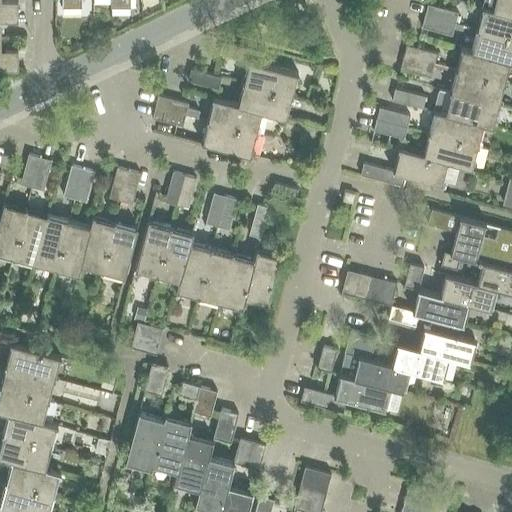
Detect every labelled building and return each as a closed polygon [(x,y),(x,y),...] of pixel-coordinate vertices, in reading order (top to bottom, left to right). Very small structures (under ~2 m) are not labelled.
[(0,0),(0,18),(17,18),(17,0),(0,0)] [(511,0),(482,0),(481,6),(491,9),(511,15),(511,0)] [(457,12),(437,6),(427,4),(424,15),(454,23),(457,12)] [(476,28),(475,28),(511,38),(511,15),(491,9),(481,6),(481,8),(482,8),(477,28),(476,28)] [(454,23),(424,15),(421,26),(451,34),(454,23)] [(511,38),(475,28),(475,29),(477,30),(471,49),(470,49),(470,50),(510,61),(511,62),(511,38)] [(222,41),(219,52),(248,60),(247,61),(249,62),(243,82),(242,81),(242,82),(292,95),(292,94),(291,94),(296,74),(298,74),(298,72),(262,63),(265,52),(222,41)] [(436,52),(416,47),(406,44),(403,56),(433,64),(436,52)] [(0,67),(17,67),(17,48),(0,47),(0,67)] [(455,69),(454,69),(504,83),(504,82),(503,81),(508,62),(510,62),(510,61),(470,50),(460,47),(460,49),(461,49),(456,69),(455,69)] [(433,64),(403,56),(400,67),(430,75),(433,64)] [(221,76),(205,72),(190,68),(187,80),(218,88),(221,76)] [(504,83),(454,69),(454,70),(456,71),(450,90),(449,90),(449,91),(499,104),(499,103),(497,103),(502,83),(504,83)] [(242,82),(242,83),(243,83),(238,103),(236,103),(236,104),(262,110),(262,111),(286,117),(287,116),(285,115),(290,95),(292,96),(292,95),(242,82)] [(425,96),(394,87),(391,99),(422,107),(425,96)] [(499,104),(449,91),(439,88),(433,109),(443,112),(443,113),(483,123),(483,124),(493,126),(493,125),(492,124),(497,104),(498,105),(499,104)] [(187,106),(189,102),(158,94),(155,106),(185,113),(187,106)] [(212,97),(212,98),(211,99),(213,99),(208,119),(206,119),(256,132),(257,131),(255,131),(260,111),(262,112),(262,111),(262,110),(236,104),(236,103),(212,97)] [(185,113),(155,106),(152,117),(182,125),(185,113)] [(187,106),(185,113),(197,117),(199,109),(187,106)] [(410,115),(389,109),(379,107),(376,118),(407,126),(410,115)] [(428,131),(428,132),(478,145),(478,144),(476,144),(481,124),(483,125),(483,124),(483,123),(443,113),(443,112),(433,109),(433,111),(434,112),(429,131),(428,131)] [(407,126),(376,118),(373,129),(403,138),(407,126)] [(201,140),(200,141),(251,155),(251,153),(250,153),(255,133),(256,133),(256,132),(206,119),(206,120),(207,121),(202,140),(201,140)] [(424,153),(422,152),(422,153),(422,154),(448,160),(448,161),(472,168),(472,166),(471,166),(476,146),(477,146),(478,145),(428,132),(427,133),(429,133),(424,153)] [(392,170),(364,162),(363,162),(360,174),(402,185),(405,173),(442,183),(442,181),(441,181),(446,161),(447,162),(448,161),(448,160),(422,154),(422,153),(398,147),(398,148),(399,149),(394,169),(392,168),(392,170)] [(28,153),(22,177),(20,183),(31,186),(40,156),(28,153)] [(40,156),(31,186),(43,189),(51,159),(40,156)] [(62,195),(74,198),(82,167),(71,164),(62,195)] [(117,166),(115,171),(108,196),(120,200),(128,169),(117,166)] [(82,167),(74,198),(85,201),(94,170),(82,167)] [(131,203),(133,195),(140,172),(128,169),(120,200),(131,203)] [(172,170),(166,193),(164,201),(176,204),(184,173),(172,170)] [(187,207),(193,186),(196,177),(184,173),(176,204),(187,207)] [(511,178),(509,177),(502,204),(511,206),(511,178)] [(275,182),(272,194),(283,197),(278,217),(289,220),(297,188),(275,182)] [(354,193),(344,190),(342,200),(352,202),(354,193)] [(215,192),(207,223),(217,225),(225,195),(215,192)] [(227,228),(235,198),(235,197),(225,195),(217,225),(227,228)] [(12,257),(12,258),(26,207),(25,207),(25,208),(5,203),(5,202),(4,201),(0,214),(0,252),(12,256),(12,257)] [(269,206),(268,206),(257,203),(249,234),(261,237),(269,206)] [(27,208),(26,207),(12,258),(13,258),(14,256),(33,261),(33,263),(34,263),(47,213),(46,214),(26,209),(27,208)] [(511,268),(511,229),(498,226),(495,238),(481,234),(484,222),(431,208),(427,223),(456,231),(451,251),(449,251),(449,252),(460,255),(482,261),(511,268)] [(47,213),(34,263),(35,263),(35,262),(55,267),(54,269),(55,269),(69,219),(68,218),(68,220),(48,215),(48,213),(47,213)] [(100,271),(101,271),(115,221),(114,220),(114,222),(94,217),(94,215),(92,215),(90,224),(91,224),(79,265),(80,265),(81,265),(81,264),(101,269),(100,271)] [(77,275),(80,265),(79,265),(91,224),(90,224),(89,224),(89,225),(69,220),(70,219),(69,219),(55,269),(56,269),(56,268),(76,273),(76,274),(77,275)] [(134,269),(135,270),(136,270),(136,268),(156,274),(156,275),(157,275),(170,225),(169,225),(169,226),(149,221),(150,219),(148,219),(134,269)] [(137,226),(135,226),(135,227),(115,222),(116,221),(115,221),(101,271),(102,271),(102,270),(122,275),(122,276),(123,277),(137,226)] [(177,281),(178,281),(179,281),(189,240),(190,241),(193,231),(191,230),(191,232),(171,227),(171,225),(170,225),(157,275),(157,276),(158,274),(178,279),(177,281)] [(197,296),(198,297),(211,246),(210,246),(210,247),(190,242),(191,241),(190,241),(189,240),(179,281),(178,281),(175,291),(177,291),(178,290),(197,295),(197,296)] [(218,302),(219,302),(233,252),(232,252),(232,253),(212,248),(212,246),(211,246),(198,297),(199,295),(219,300),(218,302)] [(265,302),(264,304),(266,304),(280,254),(278,254),(278,255),(258,250),(258,248),(257,248),(254,258),(255,258),(243,298),(244,299),(245,299),(245,297),(265,302)] [(449,252),(444,250),(441,264),(456,268),(460,255),(449,252)] [(233,252),(219,302),(220,303),(220,301),(240,306),(240,308),(242,308),(244,299),(243,298),(255,258),(254,258),(253,257),(253,259),(233,254),(234,252),(233,252)] [(511,268),(482,261),(477,281),(492,285),(511,290),(511,268)] [(418,288),(424,266),(410,262),(404,285),(417,288),(418,288)] [(359,272),(347,269),(341,292),(353,295),(359,272)] [(359,272),(353,295),(365,298),(371,275),(359,272)] [(465,301),(490,308),(490,307),(487,306),(492,285),(477,281),(444,272),(444,273),(446,274),(440,294),(465,301)] [(371,275),(365,298),(391,305),(391,304),(396,281),(371,275)] [(412,309),(418,312),(432,316),(432,315),(460,323),(463,324),(463,323),(460,322),(465,301),(440,294),(418,288),(417,288),(417,289),(419,289),(413,309),(412,309)] [(391,304),(391,305),(388,318),(415,324),(418,312),(412,309),(391,304)] [(145,320),(148,309),(140,307),(137,318),(145,320)] [(432,315),(432,316),(429,328),(423,326),(423,327),(424,327),(419,347),(419,348),(444,355),(468,362),(469,361),(466,360),(471,340),(474,340),(474,339),(456,335),(460,323),(432,315)] [(162,328),(161,327),(137,321),(134,333),(159,340),(162,328)] [(375,336),(350,329),(344,352),(359,356),(359,355),(370,358),(375,336)] [(130,346),(145,350),(156,353),(159,340),(134,333),(130,346)] [(397,343),(392,363),(392,364),(406,367),(405,368),(431,375),(442,377),(442,376),(439,375),(444,355),(419,348),(419,347),(396,341),(396,342),(397,343)] [(5,364),(4,365),(55,378),(53,377),(59,357),(60,358),(61,356),(10,342),(10,344),(11,345),(6,364),(5,364)] [(323,345),(318,364),(317,367),(330,371),(331,371),(337,349),(323,345)] [(359,356),(344,352),(339,372),(354,376),(354,377),(387,385),(387,386),(403,390),(403,389),(400,388),(405,368),(406,367),(392,364),(392,363),(370,358),(359,355),(359,356)] [(168,368),(150,363),(143,389),(161,393),(168,368)] [(55,378),(4,365),(4,366),(5,366),(0,386),(0,385),(0,386),(49,400),(49,399),(48,398),(53,379),(54,379),(55,378)] [(340,374),(335,394),(304,386),(300,399),(343,411),(346,398),(385,408),(385,407),(382,406),(387,386),(387,385),(354,377),(354,376),(339,372),(339,373),(340,374)] [(103,374),(99,387),(111,390),(115,377),(103,374)] [(431,375),(430,381),(441,384),(443,378),(442,377),(431,375)] [(198,385),(182,380),(178,394),(195,398),(198,385)] [(191,410),(192,410),(209,415),(216,390),(198,385),(195,398),(191,410)] [(49,400),(0,386),(0,410),(7,412),(43,422),(43,421),(43,420),(42,420),(47,400),(49,401),(49,400)] [(237,412),(220,407),(212,436),(230,441),(237,412)] [(124,461),(125,461),(126,458),(150,465),(149,468),(150,468),(151,464),(163,417),(162,418),(138,412),(139,410),(138,410),(124,461)] [(7,412),(7,413),(8,413),(3,433),(1,433),(52,447),(52,446),(50,446),(56,426),(57,426),(58,425),(43,421),(43,422),(7,412)] [(187,431),(190,420),(189,420),(189,421),(164,415),(165,413),(164,413),(163,417),(151,464),(152,461),(176,468),(175,471),(176,471),(187,431)] [(198,489),(208,454),(212,438),(211,438),(211,439),(187,433),(187,431),(176,471),(175,471),(172,482),(173,482),(174,479),(198,486),(198,489)] [(52,447),(1,433),(1,434),(2,435),(0,443),(0,457),(10,460),(10,459),(46,469),(46,468),(45,467),(50,447),(51,448),(52,447)] [(258,468),(265,443),(239,436),(233,460),(232,461),(233,461),(258,468)] [(208,454),(198,489),(193,505),(194,505),(195,502),(219,508),(219,511),(227,483),(233,461),(232,461),(233,460),(232,460),(232,462),(208,455),(208,454)] [(10,459),(10,460),(11,461),(6,480),(4,480),(4,481),(54,494),(55,494),(53,493),(58,474),(60,474),(61,472),(46,468),(46,469),(10,459)] [(293,507),(293,508),(309,511),(319,511),(326,489),(330,473),(304,465),(293,507)] [(0,502),(35,511),(47,511),(53,495),(54,495),(54,494),(4,481),(4,482),(5,482),(0,501),(0,502)] [(434,490),(409,482),(408,482),(405,494),(431,501),(434,490)] [(246,511),(252,492),(252,490),(251,489),(251,491),(227,484),(227,483),(219,511),(218,511),(246,511)] [(268,511),(273,498),(258,494),(253,511),(268,511)] [(399,511),(428,511),(431,501),(405,494),(399,511)] [(35,511),(0,502),(0,511),(35,511)]
